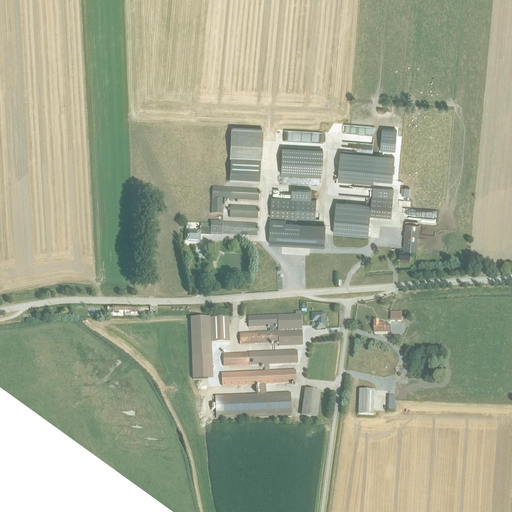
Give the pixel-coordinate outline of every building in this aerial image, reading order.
[(231,127),(230,158),(231,158),(230,182),(260,184),(261,159),(263,129),(262,129),(231,127)] [(281,173),(281,174),(299,176),(312,176),(322,177),(322,176),(323,150),(314,149),(310,149),(282,147),(282,148),(281,173)] [(340,151),(338,181),(346,181),(374,184),(374,180),(393,181),(395,156),(341,151),(340,151)] [(231,200),(231,188),(213,187),(211,214),(223,214),(224,200),(231,200)] [(336,201),(333,234),(341,234),(369,237),(371,215),(391,217),(394,189),(373,187),(371,204),(336,201)] [(231,188),(231,200),(232,200),(238,200),(259,202),(259,195),(259,193),(260,190),(233,188),(231,188)] [(298,198),(312,199),(312,190),(308,190),(292,189),(291,198),(298,198)] [(298,198),(291,198),(272,197),(270,217),(306,219),(315,219),(317,199),(312,199),(298,198)] [(230,206),(230,218),(258,220),(258,211),(258,207),(230,206)] [(270,219),(269,244),(325,247),(326,225),(300,223),(300,224),(284,223),(285,220),(270,219)] [(406,221),(403,249),(411,250),(417,250),(418,241),(419,224),(418,224),(418,222),(406,221)] [(186,230),(185,242),(189,242),(189,243),(200,243),(201,236),(211,236),(211,234),(257,237),(258,224),(211,222),(211,223),(201,223),(201,228),(200,228),(200,231),(193,231),(193,228),(186,227),(186,230)] [(399,257),(399,260),(410,261),(411,252),(400,251),(399,257)] [(402,313),(391,312),(391,321),(402,321),(402,313)] [(325,314),(312,314),(312,322),(316,322),(316,329),(325,329),(325,314)] [(279,343),(279,347),(303,345),(302,315),(300,315),(295,315),(248,317),(249,328),(267,327),(269,327),(269,328),(270,332),(239,333),(240,345),(279,343)] [(228,318),(191,319),(193,380),(196,380),(213,379),(211,343),(229,343),(228,318)] [(379,321),(374,321),(374,326),(374,333),(389,332),(389,324),(385,324),(385,323),(379,323),(379,321)] [(215,403),(211,404),(211,411),(216,411),(216,420),(292,416),(291,393),(266,394),(266,384),(296,383),(297,383),(296,370),(269,372),(269,365),(298,364),(297,351),(249,353),(225,354),(223,354),(224,367),(264,365),(265,372),(221,374),(222,386),(256,385),(260,385),(260,394),(257,395),(215,396),(215,403)] [(305,390),(301,415),(317,417),(321,392),(305,390)] [(360,390),(359,415),(374,416),(375,391),(360,390)] [(387,396),(387,410),(395,411),(395,396),(387,396)]
